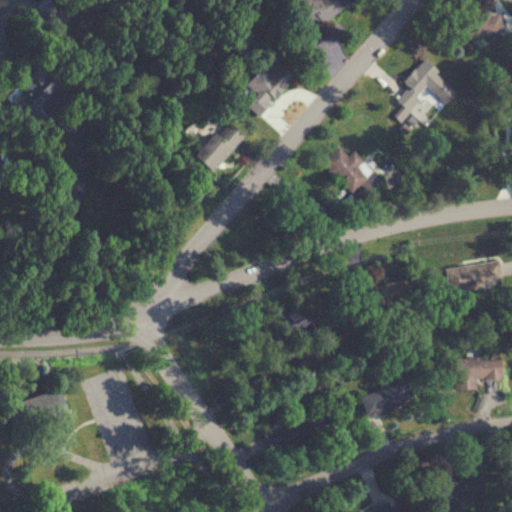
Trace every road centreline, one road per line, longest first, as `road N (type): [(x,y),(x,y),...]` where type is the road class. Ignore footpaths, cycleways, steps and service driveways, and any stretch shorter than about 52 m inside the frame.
road 1 (residential): [(0,336),(105,329),(337,240),(511,205)]
road 2 (residential): [(149,313),(417,0)]
road 3 (residential): [(511,424),(433,437),(259,506)]
road 4 (residential): [(261,511),(163,355),(149,313)]
